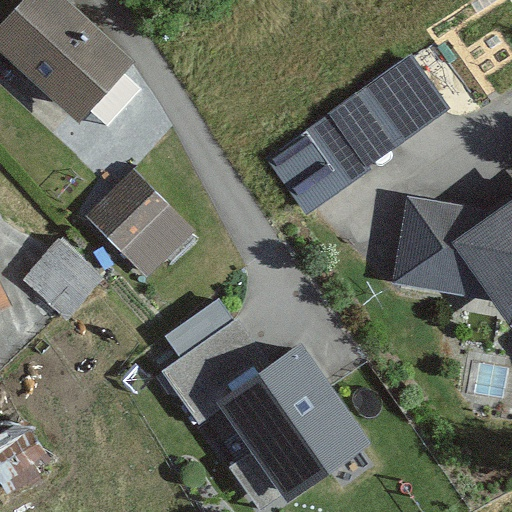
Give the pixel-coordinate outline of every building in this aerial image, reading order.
[(119,61),(50,0),(12,0),(0,14),(0,56),(69,118),(119,61)] [(348,98),(386,148),(442,107),(405,56),(348,98)] [(358,171),(318,117),(261,161),(301,214),(358,171)] [(126,179),(120,174),(76,220),(140,281),(186,233),(155,204),(171,187),(143,160),(126,179)] [(386,288),(483,302),(501,328),(511,320),(511,192),(482,213),(399,201),(386,288)] [(95,281),(54,239),(16,276),(57,317),(95,281)] [(363,428),(297,336),(223,389),(288,481),(363,428)]
